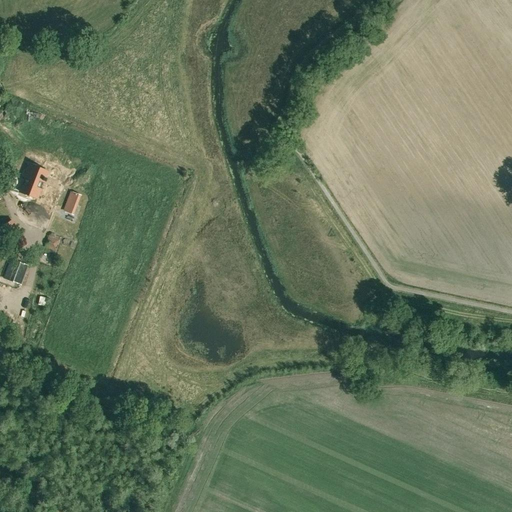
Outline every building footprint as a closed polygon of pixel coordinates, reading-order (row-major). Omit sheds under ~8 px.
[(40,188),(42,183),(44,184),(47,175),(48,171),(28,163),(27,168),(23,179),(25,179),(23,185),(21,184),(18,192),(37,200),(42,189),(40,188)] [(75,207),(79,195),(71,192),(67,204),(64,211),(72,214),(75,207)] [(51,210),(58,212),(64,195),(56,193),(51,210)] [(7,231),(0,237),(0,246),(8,258),(21,245),(7,231)] [(57,251),(61,239),(49,235),(44,247),(57,251)] [(21,283),(27,265),(10,259),(4,277),(21,283)]
